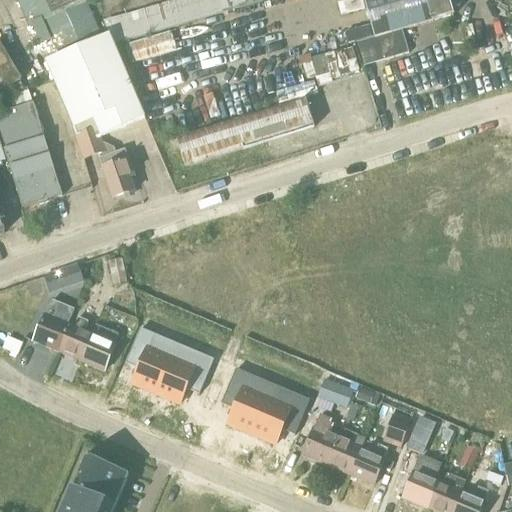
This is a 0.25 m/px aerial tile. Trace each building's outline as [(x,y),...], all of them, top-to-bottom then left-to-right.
[(45,0),(15,0),(29,30),(31,28),(40,46),(51,42),(55,53),(98,34),(86,3),(84,4),(53,18),(45,0)] [(45,0),(53,18),(84,4),(82,0),(45,0)] [(109,38),(45,65),(75,136),(95,129),(99,138),(143,120),(109,38)] [(33,104),(0,114),(0,140),(22,210),(63,198),(33,104)] [(95,129),(75,136),(82,157),(83,161),(98,156),(99,161),(103,171),(102,171),(112,200),(134,193),(129,179),(133,177),(128,162),(124,152),(113,156),(111,149),(101,145),(99,138),(95,129)] [(76,268),(44,279),(49,294),(81,283),(76,268)] [(146,296),(147,295),(133,289),(128,287),(131,302),(142,307),(146,296)] [(44,317),(33,344),(57,354),(68,327),(67,326),(74,311),(51,302),(45,317),(44,317)] [(68,327),(57,354),(80,364),(91,336),(83,333),(85,328),(87,324),(77,319),(73,329),(68,327)] [(91,336),(80,364),(103,374),(115,346),(114,346),(118,337),(108,332),(95,327),(91,336)] [(140,330),(125,365),(138,371),(137,373),(134,378),(131,385),(155,396),(176,346),(140,330)] [(176,346),(155,396),(179,406),(182,399),(185,393),(186,391),(199,397),(213,362),(176,346)] [(235,371),(221,406),(233,411),(233,414),(230,419),(227,426),(251,436),(272,387),(235,371)] [(325,377),(313,372),(305,392),(316,397),(325,377)] [(325,382),(318,400),(347,411),(354,393),(325,382)] [(272,387),(251,436),(275,447),(278,439),(280,434),(281,432),(294,437),(309,402),(272,387)] [(355,399),(369,405),(373,395),(359,389),(355,399)] [(394,417),(383,445),(401,451),(412,423),(394,417)] [(436,427),(419,420),(406,451),(423,458),(436,427)] [(313,431),(302,458),(326,468),(337,441),(324,435),(328,426),(318,422),(314,431),(313,431)] [(337,441),(326,468),(349,478),(360,451),(352,447),(356,438),(347,434),(341,432),(337,441)] [(360,451),(349,478),(372,488),(384,461),(383,461),(387,451),(377,447),(373,456),(360,451)] [(468,448),(459,467),(469,471),(478,452),(468,448)] [(112,511),(128,476),(84,458),(60,511),(112,511)] [(414,473),(402,501),(426,511),(437,483),(433,482),(439,467),(420,459),(414,473)] [(489,474),(486,482),(501,487),(503,480),(489,474)] [(437,483),(426,511),(429,511),(452,511),(460,493),(461,493),(465,484),(457,481),(447,476),(443,486),(437,483)] [(460,493),(452,511),(480,511),(484,503),(490,489),(466,480),(465,484),(461,493),(460,493)] [(170,494),(162,511),(197,511),(200,506),(170,494)]
